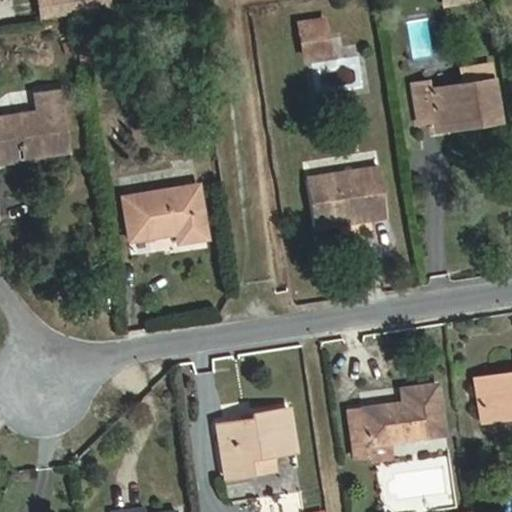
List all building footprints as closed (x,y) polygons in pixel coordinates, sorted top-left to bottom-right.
[(77,13),(74,0),(38,0),(42,19),(77,13)] [(111,8),(109,0),(74,0),(77,13),(111,8)] [(327,35),(326,21),(299,25),(301,39),(327,35)] [(114,58),(109,28),(75,33),(79,64),(114,58)] [(329,52),(327,35),(301,39),(303,55),(329,52)] [(499,121),(490,64),(462,68),(464,83),(431,89),(429,81),(412,83),(418,123),(434,120),(435,126),(477,119),(477,124),(499,121)] [(70,152),(63,103),(61,87),(34,91),(37,111),(0,116),(0,162),(19,159),(17,150),(28,148),(30,158),(70,152)] [(436,131),(477,124),(477,119),(435,126),(436,131)] [(387,215),(379,167),(305,178),(312,227),(387,215)] [(207,237),(198,184),(122,197),(129,240),(176,232),(177,242),(207,237)] [(511,371),(474,378),(481,420),(511,415),(511,371)] [(443,434),(437,384),(401,389),(403,402),(395,403),(395,407),(388,408),(388,404),(348,409),(354,457),(369,455),(368,443),(388,441),(443,434)] [(295,451),(288,408),(250,414),(250,419),(241,420),(215,424),(224,477),(276,468),(273,455),(295,451)] [(390,456),(388,441),(368,443),(369,455),(370,459),(390,456)]
